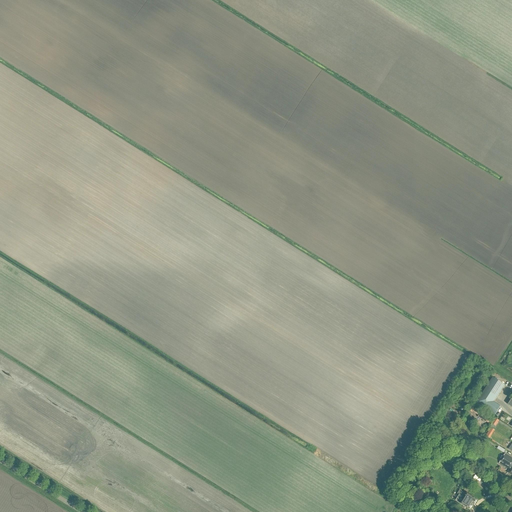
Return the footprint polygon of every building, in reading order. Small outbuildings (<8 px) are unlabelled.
[(500,408),(501,406),(494,402),(505,385),(493,377),(477,402),(495,415),(500,408)] [(478,417),(486,422),(489,417),(481,412),(478,417)] [(511,475),(511,458),(505,454),(499,464),(509,470),(508,473),(511,475)] [(467,494),(460,490),(457,494),(459,495),(455,501),(470,510),(474,505),(475,505),(478,500),(467,494)] [(449,502),(455,495),(451,491),(444,497),(449,502)]
